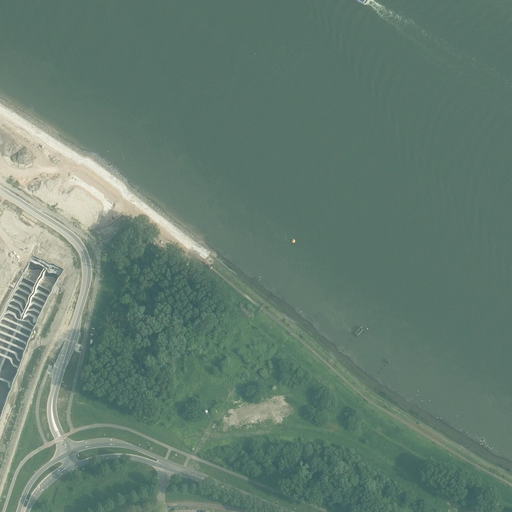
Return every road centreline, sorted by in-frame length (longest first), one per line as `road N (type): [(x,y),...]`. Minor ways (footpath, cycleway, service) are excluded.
road 1 (motorway): [(0,393),(35,308),(113,171),(189,78),(271,0)]
road 2 (motorway): [(249,0),(180,65),(99,165),(0,345)]
road 3 (secondary): [(53,421),(52,396),(85,289),(83,255)]
road 4 (tertiary): [(283,511),(167,464)]
